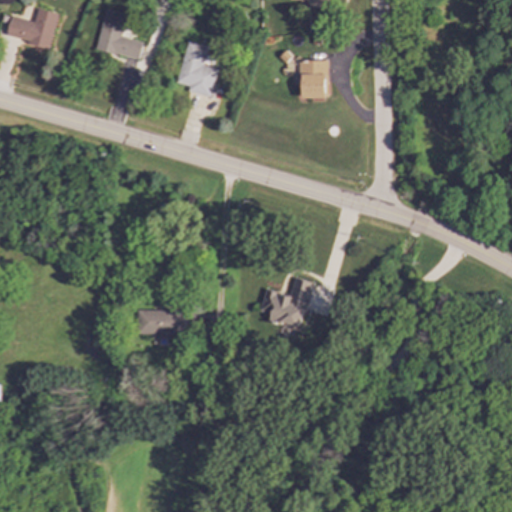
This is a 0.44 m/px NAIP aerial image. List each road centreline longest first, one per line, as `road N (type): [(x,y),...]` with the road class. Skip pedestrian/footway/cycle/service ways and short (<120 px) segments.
road 1 (tertiary): [(0,102),(391,215),(511,271)]
road 2 (residential): [(377,211),(377,0)]
